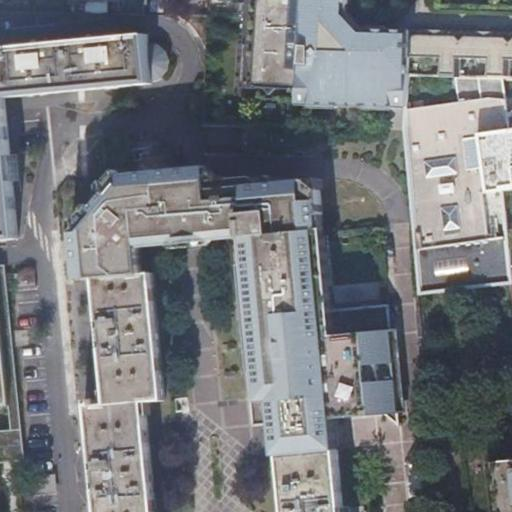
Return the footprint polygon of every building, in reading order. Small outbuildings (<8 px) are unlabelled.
[(248,0),(243,88),(249,88),(253,94),(257,89),(261,94),(265,89),(299,91),(303,0),(248,0)] [(511,77),(511,31),(509,36),(506,32),(492,31),(478,31),(463,30),(460,34),(457,30),(443,30),(428,29),(409,29),(388,28),(387,27),(370,27),(369,29),(362,29),(356,34),(348,26),(340,17),(346,12),(346,4),(349,2),(349,0),(303,0),(299,91),(298,105),(335,106),(364,106),(365,106),(389,107),(406,107),(407,75),(502,77),(511,77)] [(354,20),(346,12),(340,17),(348,26),(354,20)] [(354,20),(348,26),(356,34),(362,29),(354,20)] [(0,117),(5,117),(3,98),(150,84),(145,37),(0,50),(0,117)] [(405,125),(417,271),(419,293),(511,284),(506,236),(505,236),(483,239),(478,196),(501,193),(511,190),(511,127),(508,128),(502,77),(407,75),(406,107),(405,125)] [(298,111),(285,125),(297,125),(298,111)] [(0,117),(0,239),(18,238),(15,210),(10,211),(9,198),(14,198),(11,176),(10,162),(8,140),(3,141),(2,128),(6,127),(5,117),(0,117)] [(10,162),(11,176),(18,175),(16,161),(10,162)] [(342,511),(334,420),(385,415),(400,428),(399,414),(406,414),(398,331),(391,332),(389,306),(382,307),(381,302),(334,307),(335,311),(332,311),(325,229),(242,238),(244,266),(240,266),(250,370),(271,426),(274,455),(280,455),(285,511),(154,511),(145,417),(150,417),(149,402),(163,400),(150,273),(165,271),(156,172),(149,172),(140,166),(134,174),(121,175),(120,176),(116,172),(105,184),(103,182),(99,187),(100,200),(92,210),(87,205),(76,219),(74,217),(71,222),(74,262),(71,263),(73,281),(94,279),(99,330),(92,330),(94,344),(101,344),(107,403),(97,404),(97,399),(83,401),(84,417),(89,417),(94,470),(86,471),(87,485),(95,484),(98,511),(342,511)] [(511,511),(511,459),(493,461),(497,511),(511,511)] [(497,511),(493,461),(486,462),(490,511),(497,511)]
